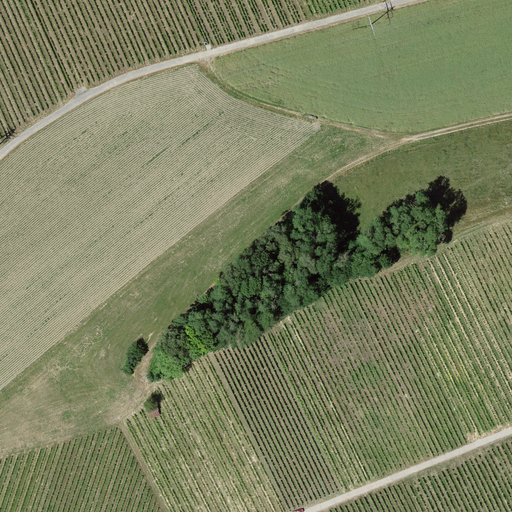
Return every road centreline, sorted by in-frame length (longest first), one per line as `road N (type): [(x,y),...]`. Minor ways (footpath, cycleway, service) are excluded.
road 1 (track): [(415,0),(123,79),(0,156)]
road 2 (track): [(511,430),(309,511)]
